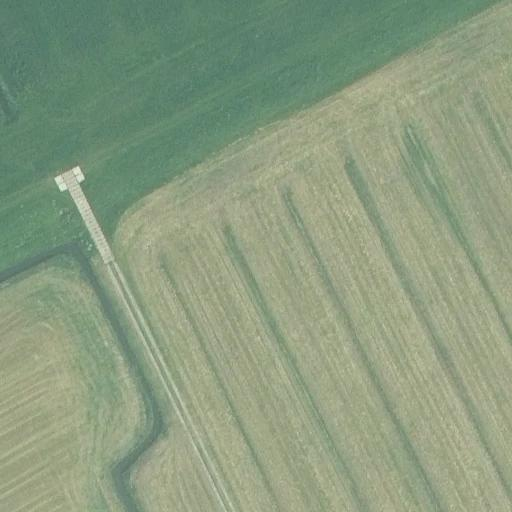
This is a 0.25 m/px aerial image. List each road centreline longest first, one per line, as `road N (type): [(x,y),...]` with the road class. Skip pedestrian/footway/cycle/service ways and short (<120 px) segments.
road 1 (track): [(0,217),(404,0)]
road 2 (track): [(228,511),(70,182)]
